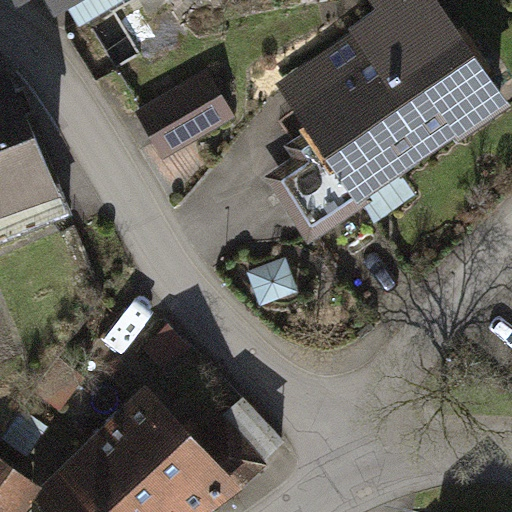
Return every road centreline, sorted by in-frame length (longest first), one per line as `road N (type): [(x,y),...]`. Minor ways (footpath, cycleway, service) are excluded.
road 1 (residential): [(357,442),(159,267),(46,78),(0,39)]
road 2 (residential): [(357,442),(390,367),(511,261)]
road 3 (residential): [(511,450),(488,438),(357,442)]
